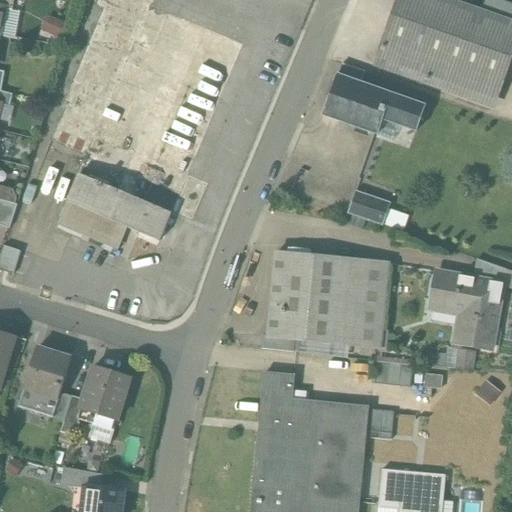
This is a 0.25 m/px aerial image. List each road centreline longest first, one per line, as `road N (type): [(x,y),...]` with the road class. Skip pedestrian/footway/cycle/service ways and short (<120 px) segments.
road 1 (residential): [(336,0),(192,358)]
road 2 (residential): [(192,358),(0,298)]
road 3 (residential): [(192,358),(162,511)]
